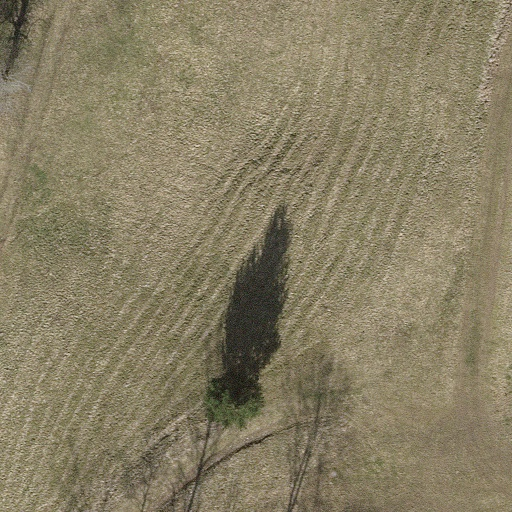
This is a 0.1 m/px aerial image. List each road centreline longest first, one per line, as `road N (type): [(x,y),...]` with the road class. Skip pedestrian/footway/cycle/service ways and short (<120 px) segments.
road 1 (track): [(511,63),(466,425)]
road 2 (track): [(70,0),(0,210)]
